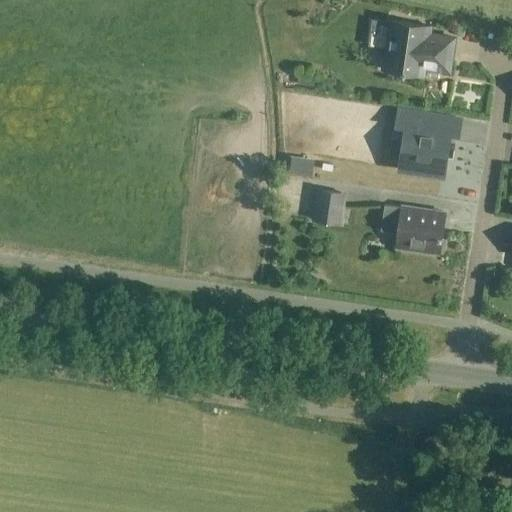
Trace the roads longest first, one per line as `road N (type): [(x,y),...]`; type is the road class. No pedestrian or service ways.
road 1 (tertiary): [(424,372),(0,311)]
road 2 (residential): [(460,377),(504,85),(499,54)]
